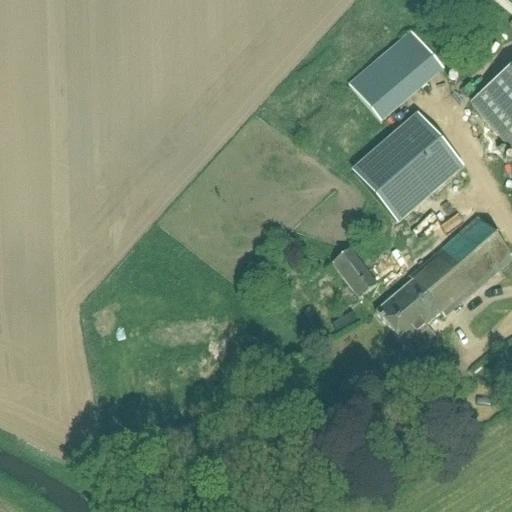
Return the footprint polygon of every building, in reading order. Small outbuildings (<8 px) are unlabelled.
[(442,75),(410,38),(348,90),(380,127),(442,75)] [(511,71),(468,108),(511,159),(511,71)] [(423,120),(357,175),(398,224),(464,170),(423,120)] [(427,217),(444,235),(455,224),(438,207),(427,217)] [(511,266),(477,224),(409,280),(413,284),(374,317),(402,350),(410,360),(433,341),(424,331),(440,318),(444,322),(511,266)] [(376,289),(350,254),(331,269),(357,303),(376,289)] [(322,305),(337,298),(329,283),(315,291),(322,305)]
